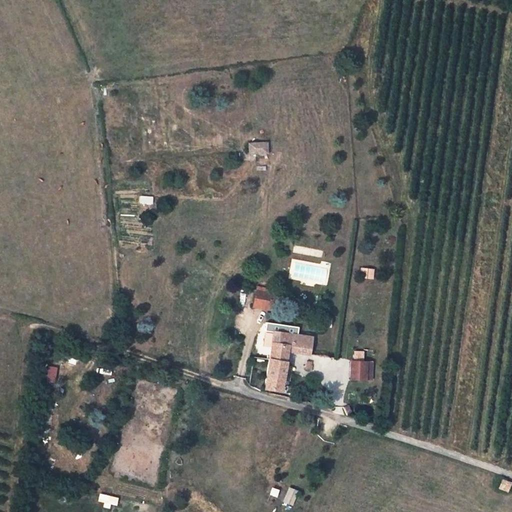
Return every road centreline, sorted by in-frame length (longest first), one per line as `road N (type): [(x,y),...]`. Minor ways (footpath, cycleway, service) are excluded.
road 1 (residential): [(511,477),(220,386)]
road 2 (track): [(26,327),(220,386)]
